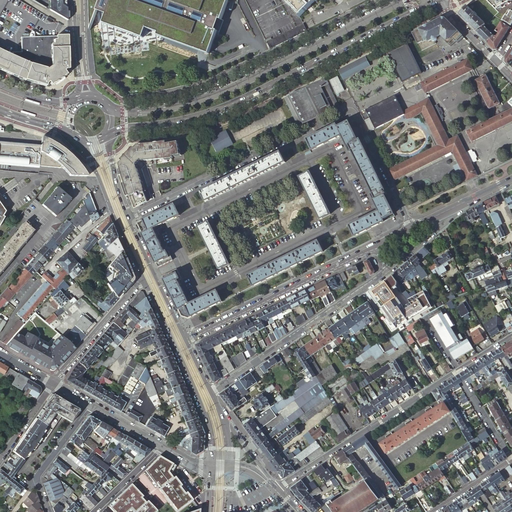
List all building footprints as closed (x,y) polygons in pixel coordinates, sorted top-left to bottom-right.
[(49,0),(49,1),(50,1),(50,11),(68,21),(67,9),(66,0),(49,0)] [(88,0),(89,12),(90,24),(90,27),(90,30),(97,11),(106,14),(103,23),(143,38),(146,28),(158,33),(157,35),(209,54),(217,31),(221,20),(228,1),(228,0),(88,0)] [(284,0),(284,1),(288,6),(290,5),(295,11),(294,12),(300,17),(315,2),(316,4),(319,0),(284,0)] [(485,0),(476,0),(477,0),(494,17),(495,16),(498,13),(485,0)] [(511,0),(485,0),(498,13),(495,16),(502,21),(511,26),(511,24),(511,0)] [(465,22),(476,33),(484,27),(486,25),(477,16),(477,15),(474,13),(466,6),(457,14),(465,22)] [(435,22),(412,33),(421,51),(435,44),(435,42),(440,37),(450,47),(455,42),(457,44),(463,37),(462,36),(450,24),(444,18),(442,18),(439,20),(436,21),(435,22)] [(510,28),(501,23),(495,32),(499,34),(496,38),(493,36),(486,43),(493,50),(496,50),(510,28)] [(267,43),(270,49),(307,31),(303,24),(272,39),(266,42),(267,44),(267,43)] [(484,27),(476,33),(479,36),(482,39),(486,43),(493,36),(494,35),(493,33),(492,34),(484,27)] [(0,69),(3,71),(7,73),(13,76),(16,77),(19,78),(23,80),(27,81),(31,82),(34,83),(40,85),(45,87),(48,87),(51,85),(51,86),(52,86),(53,85),(55,84),(56,85),(60,82),(64,79),(63,78),(65,77),(67,76),(66,75),(66,74),(69,72),(69,66),(68,36),(56,36),(35,37),(35,32),(32,30),(29,37),(21,37),(21,52),(11,53),(10,55),(0,50),(0,69)] [(421,73),(406,45),(388,54),(402,82),(421,73)] [(467,46),(424,64),(427,71),(434,68),(434,67),(437,65),(437,66),(470,53),(467,46)] [(468,60),(464,62),(469,72),(473,70),(468,60)] [(469,72),(464,62),(449,69),(454,80),(469,72)] [(366,63),(343,74),(347,82),(368,72),(365,67),(367,66),(366,63)] [(454,80),(449,69),(420,83),(425,94),(454,80)] [(335,94),(344,91),(338,76),(329,79),(335,94)] [(490,85),(488,82),(485,76),(473,82),(487,110),(499,104),(496,98),(495,95),(497,94),(492,84),(490,85)] [(325,78),(322,79),(336,108),(340,107),(325,78)] [(318,81),(286,98),(300,126),(332,110),(318,81)] [(366,110),(370,118),(371,121),(365,124),(369,132),(394,120),(404,115),(396,99),(402,97),(400,94),(366,110)] [(394,167),(388,170),(393,180),(452,152),(467,181),(477,176),(471,163),(466,153),(457,136),(449,140),(440,122),(432,107),(428,99),(418,104),(419,107),(420,110),(438,145),(394,167)] [(435,106),(432,107),(440,122),(442,121),(435,106)] [(419,107),(404,115),(394,120),(395,122),(420,110),(419,107)] [(511,121),(511,109),(466,131),(472,142),(511,121)] [(231,128),(235,139),(274,126),(270,115),(231,128)] [(330,128),(306,139),(312,151),(341,136),(349,152),(352,151),(372,194),(370,195),(378,211),(349,226),(354,236),(354,237),(370,229),(395,217),(391,208),(384,195),(386,194),(381,182),(361,143),(360,140),(358,141),(351,127),(347,119),(330,128)] [(228,138),(225,132),(210,140),(216,152),(233,144),(229,137),(228,138)] [(87,177),(88,176),(87,176),(87,175),(85,173),(83,169),(80,166),(77,162),(74,159),(72,156),(70,155),(69,154),(67,153),(66,151),(64,150),(62,149),(59,146),(58,145),(57,145),(56,144),(55,144),(53,142),(50,141),(47,139),(46,139),(45,138),(44,138),(43,137),(42,137),(41,140),(41,146),(39,166),(63,168),(67,173),(70,176),(78,177),(87,177)] [(0,162),(39,166),(41,146),(0,142),(0,162)] [(166,144),(165,142),(159,143),(154,144),(148,144),(143,145),(138,145),(137,145),(133,148),(133,147),(121,159),(123,161),(120,164),(122,176),(123,178),(124,183),(126,188),(127,190),(128,193),(129,195),(129,197),(134,208),(147,202),(144,193),(144,190),(136,165),(140,161),(141,162),(173,159),(172,156),(180,155),(177,142),(166,144)] [(285,163),(280,152),(250,167),(228,178),(208,188),(200,192),(201,193),(205,202),(210,200),(233,189),(257,177),(285,163)] [(299,177),(307,192),(317,187),(309,172),(299,177)] [(125,194),(126,198),(129,197),(129,195),(128,193),(127,190),(126,188),(124,183),(123,178),(122,176),(119,177),(120,182),(123,189),(125,194)] [(55,217),(71,199),(57,187),(56,188),(53,190),(54,191),(42,205),(55,217)] [(307,192),(313,204),(323,199),(317,187),(307,192)] [(92,224),(99,218),(96,210),(103,207),(98,196),(91,198),(89,193),(82,201),(84,205),(90,220),(92,224)] [(496,197),(483,203),(486,210),(488,210),(492,208),(496,206),(499,205),(499,204),(496,197)] [(323,199),(313,204),(320,219),(331,214),(323,199)] [(483,203),(475,208),(479,215),(482,223),(489,221),(484,211),(486,210),(483,203)] [(69,222),(75,227),(76,229),(79,226),(81,228),(90,220),(84,205),(69,222)] [(179,215),(174,205),(152,216),(137,223),(156,264),(171,257),(168,251),(165,253),(153,229),(180,216),(179,215)] [(475,208),(464,214),(471,230),(476,228),(473,221),(475,220),(474,217),(479,215),(475,208)] [(494,213),(493,212),(490,214),(495,228),(500,225),(502,224),(501,221),(497,214),(494,213)] [(112,224),(109,216),(97,230),(93,236),(98,240),(104,233),(112,224)] [(63,225),(58,231),(65,238),(75,227),(69,222),(67,220),(63,225)] [(13,255),(34,231),(28,225),(29,224),(26,221),(4,247),(5,248),(0,253),(0,272),(14,256),(13,255)] [(198,227),(205,242),(216,237),(208,222),(198,227)] [(105,250),(117,238),(118,237),(114,229),(112,224),(104,233),(107,235),(103,238),(98,244),(104,250),(105,250)] [(496,238),(499,243),(502,241),(501,239),(505,237),(500,225),(495,228),(496,228),(499,237),(496,238)] [(65,238),(58,231),(54,235),(62,242),(65,238)] [(59,245),(62,242),(54,235),(51,239),(59,245)] [(93,236),(92,235),(87,241),(88,242),(82,249),(84,251),(82,254),(84,256),(86,254),(98,240),(93,236)] [(205,242),(212,255),(222,249),(216,237),(205,242)] [(119,242),(117,238),(105,250),(108,259),(109,258),(111,257),(112,257),(113,256),(114,255),(117,258),(123,250),(119,242)] [(52,252),(59,245),(51,239),(45,246),(52,252)] [(314,257),(323,252),(323,251),(318,241),(248,275),(253,286),(253,287),(265,281),(289,269),(314,257)] [(68,252),(78,263),(80,260),(72,252),(78,247),(76,244),(68,252)] [(45,246),(39,253),(46,259),(52,252),(45,246)] [(419,254),(423,258),(430,253),(425,247),(425,248),(426,248),(420,253),(419,253),(419,254)] [(222,249),(212,255),(219,269),(230,264),(222,249)] [(436,278),(446,271),(443,265),(453,259),(452,256),(451,255),(448,249),(444,251),(446,254),(434,261),(436,265),(434,266),(435,269),(432,271),(436,278)] [(117,258),(101,276),(103,279),(114,269),(116,270),(120,269),(118,265),(127,262),(124,252),(123,250),(117,258)] [(41,276),(46,281),(55,290),(60,284),(63,280),(68,275),(69,274),(71,272),(75,277),(86,267),(82,263),(80,266),(78,263),(68,252),(56,262),(62,268),(52,279),(46,272),(45,272),(41,276)] [(46,259),(39,253),(34,259),(41,265),(46,259)] [(416,270),(421,280),(427,277),(424,273),(423,271),(418,266),(421,264),(419,262),(420,260),(417,256),(416,255),(411,260),(415,268),(416,270)] [(173,261),(171,257),(156,264),(158,268),(173,261)] [(32,261),(28,265),(35,271),(41,265),(34,259),(33,258),(31,260),(32,261)] [(411,272),(415,268),(411,260),(407,263),(411,272)] [(368,261),(364,263),(369,273),(365,276),(367,279),(374,274),(375,271),(369,261),(368,261)] [(62,268),(56,262),(46,272),(52,279),(62,268)] [(127,262),(118,265),(120,269),(116,270),(120,279),(121,279),(125,277),(127,282),(124,284),(126,289),(134,281),(134,278),(128,263),(127,262)] [(407,263),(403,267),(408,275),(411,272),(407,263)] [(35,271),(28,265),(25,269),(32,275),(35,271)] [(489,270),(487,265),(465,275),(468,281),(472,279),(473,279),(477,277),(486,273),(490,271),(489,270)] [(358,271),(356,266),(348,271),(350,275),(354,273),(358,271)] [(403,267),(399,270),(404,277),(408,275),(403,267)] [(28,279),(32,275),(25,269),(21,274),(28,279)] [(177,269),(162,277),(164,280),(179,273),(177,269)] [(499,271),(505,281),(506,281),(511,278),(511,272),(510,274),(509,271),(505,272),(503,269),(499,271)] [(399,270),(395,273),(401,281),(401,280),(404,277),(399,270)] [(494,279),(496,284),(504,282),(505,281),(499,271),(491,274),(494,279)] [(189,319),(222,302),(222,301),(217,291),(189,304),(178,280),(181,278),(179,273),(164,280),(175,304),(181,316),(189,319)] [(21,274),(17,278),(24,284),(28,279),(21,274)] [(343,281),(339,275),(326,281),(331,291),(344,284),(343,281)] [(380,285),(369,293),(372,298),(388,320),(385,321),(392,332),(432,307),(423,291),(416,294),(414,295),(407,299),(410,302),(403,307),(393,292),(392,291),(395,289),(397,287),(397,286),(398,282),(393,275),(387,280),(380,285)] [(17,278),(13,283),(20,288),(24,284),(17,278)] [(496,284),(494,279),(490,280),(485,282),(487,288),(491,286),(496,284)] [(60,284),(55,290),(53,292),(50,295),(51,296),(53,296),(54,296),(52,297),(52,298),(54,300),(51,303),(54,307),(57,304),(61,308),(68,301),(72,298),(70,295),(66,298),(62,293),(69,287),(63,280),(60,284)] [(55,290),(46,281),(44,284),(53,292),(55,290)] [(331,291),(326,281),(316,286),(321,296),(321,297),(331,292),(331,291)] [(496,284),(491,286),(493,292),(506,287),(504,282),(496,284)] [(20,288),(13,283),(9,288),(15,293),(20,288)] [(41,288),(50,295),(53,292),(44,284),(41,288)] [(321,296),(316,286),(307,291),(311,300),(321,296)] [(15,293),(9,288),(8,287),(0,295),(0,302),(2,305),(6,300),(8,302),(16,293),(15,293)] [(45,297),(47,299),(50,295),(41,288),(38,291),(45,297)] [(38,291),(35,294),(42,300),(45,297),(38,291)] [(311,300),(307,291),(298,295),(302,304),(311,300)] [(452,291),(445,295),(448,301),(455,297),(452,291)] [(96,304),(106,312),(117,299),(112,292),(108,297),(107,296),(103,302),(101,303),(98,301),(96,304)] [(140,292),(127,307),(130,309),(131,310),(145,298),(143,292),(140,292)] [(35,294),(32,298),(41,305),(44,302),(42,300),(35,294)] [(302,304),(298,295),(287,300),(291,308),(291,309),(302,304)] [(73,297),(72,298),(68,301),(61,308),(56,312),(59,316),(64,312),(72,305),(77,301),(73,297)] [(29,301),(38,309),(41,305),(32,298),(29,301)] [(53,329),(86,302),(81,298),(77,301),(72,305),(64,312),(59,316),(49,325),(53,329)] [(128,326),(130,327),(132,330),(135,327),(142,319),(139,317),(136,314),(139,312),(147,303),(145,298),(131,310),(130,309),(126,315),(128,317),(133,321),(131,323),(130,322),(128,326)] [(291,308),(287,300),(278,305),(282,313),(291,308)] [(29,301),(26,304),(35,312),(38,309),(29,301)] [(434,305),(437,309),(443,306),(440,301),(434,305)] [(448,303),(446,304),(449,310),(454,308),(450,301),(448,303)] [(464,303),(464,304),(458,308),(461,312),(459,313),(463,318),(470,314),(469,312),(472,310),(467,301),(464,303)] [(500,304),(495,306),(498,313),(507,308),(505,303),(504,301),(503,302),(500,304)] [(139,317),(142,319),(150,309),(147,303),(139,312),(141,314),(139,317)] [(368,303),(356,311),(366,326),(367,327),(370,325),(367,321),(369,319),(369,318),(375,314),(368,303)] [(26,304),(23,308),(32,316),(35,313),(35,312),(26,304)] [(282,313),(278,305),(273,307),(277,315),(282,313)] [(354,312),(350,306),(345,309),(350,315),(360,330),(366,326),(356,311),(354,312)] [(127,307),(118,317),(124,322),(125,323),(126,322),(125,321),(126,319),(128,317),(126,315),(130,309),(127,307)] [(273,307),(268,310),(272,318),(277,315),(273,307)] [(20,311),(29,319),(32,316),(23,308),(20,311)] [(142,319),(135,327),(138,330),(140,327),(142,328),(146,325),(147,328),(148,329),(150,327),(151,331),(158,325),(150,309),(142,319)] [(306,312),(309,319),(314,315),(311,309),(306,312)] [(272,318),(268,310),(264,312),(268,320),(270,324),(274,322),(273,320),(272,318)] [(347,317),(343,310),(339,313),(343,320),(347,317)] [(26,322),(29,319),(20,311),(17,315),(26,322)] [(54,314),(45,321),(49,325),(59,316),(56,312),(54,314)] [(268,320),(264,312),(258,315),(260,320),(265,328),(270,325),(270,324),(268,320)] [(429,318),(433,324),(434,324),(436,327),(446,321),(450,318),(447,314),(443,316),(440,312),(429,318)] [(32,316),(29,319),(26,322),(25,324),(6,345),(12,349),(16,351),(33,360),(51,371),(55,370),(70,354),(75,348),(53,329),(49,325),(45,321),(35,313),(32,316)] [(64,338),(75,347),(96,323),(85,314),(64,338)] [(303,315),(296,319),(299,325),(306,321),(303,315)] [(332,318),(336,325),(343,334),(346,340),(349,338),(346,334),(346,333),(350,330),(343,320),(340,322),(336,315),(332,318)] [(360,330),(350,315),(347,317),(343,320),(350,330),(352,329),(355,334),(360,330)] [(118,317),(116,319),(113,323),(121,329),(124,325),(122,324),(124,322),(118,317)] [(509,333),(511,331),(511,317),(503,322),(507,328),(509,333)] [(288,319),(285,321),(291,331),(294,329),(291,323),(290,323),(288,319)] [(330,319),(325,322),(329,328),(334,325),(330,319)] [(11,328),(12,329),(16,333),(24,324),(19,320),(11,328)] [(254,323),(259,331),(265,328),(260,320),(254,323)] [(407,327),(406,328),(408,331),(422,322),(420,320),(407,327)] [(251,330),(248,326),(247,323),(246,321),(239,324),(243,333),(251,330)] [(448,348),(449,347),(458,341),(462,339),(460,335),(456,337),(450,328),(454,325),(451,321),(447,323),(438,329),(437,330),(438,330),(439,332),(439,333),(446,345),(447,344),(448,347),(448,348)] [(500,332),(504,329),(500,321),(495,324),(493,321),(485,326),(491,337),(500,332)] [(113,323),(103,334),(113,342),(118,346),(128,335),(125,333),(121,329),(113,323)] [(251,330),(252,334),(259,331),(254,323),(248,326),(251,330)] [(243,333),(239,324),(234,326),(232,328),(236,337),(243,333)] [(158,325),(151,331),(136,338),(141,349),(153,344),(156,350),(167,345),(158,325)] [(336,325),(330,329),(336,339),(340,344),(342,342),(339,337),(343,334),(336,325)] [(236,337),(232,328),(227,330),(223,332),(228,341),(236,337)] [(509,333),(507,328),(504,329),(500,332),(503,337),(509,333)] [(16,333),(11,329),(1,342),(6,345),(16,333)] [(324,333),(323,334),(333,349),(336,346),(333,341),(336,339),(330,329),(328,331),(324,330),(324,333)] [(429,339),(427,334),(424,329),(419,332),(422,337),(418,339),(420,344),(429,339)] [(277,340),(282,337),(279,331),(278,330),(274,333),(277,340)] [(481,335),(478,330),(470,335),(473,340),(476,345),(485,339),(484,339),(488,337),(485,332),(481,335)] [(228,341),(223,332),(216,335),(221,344),(228,341)] [(274,333),(273,332),(268,335),(269,337),(273,344),(276,341),(277,340),(274,333)] [(319,336),(316,338),(323,348),(326,346),(330,351),(333,349),(323,334),(322,334),(319,333),(319,336)] [(398,333),(389,339),(391,342),(393,346),(394,346),(396,349),(405,343),(398,333)] [(103,334),(95,344),(103,351),(109,343),(110,344),(113,342),(103,334)] [(221,344),(216,335),(198,344),(197,347),(207,368),(215,364),(213,359),(214,359),(212,356),(211,357),(208,351),(221,344)] [(409,345),(414,342),(410,335),(405,338),(409,345)] [(316,338),(305,346),(312,356),(323,348),(316,338)] [(473,349),(468,339),(449,351),(455,360),(473,349)] [(511,341),(501,348),(506,356),(511,352),(511,341)] [(95,344),(78,363),(86,369),(93,362),(94,363),(97,360),(95,359),(103,351),(95,344)] [(371,348),(368,350),(372,355),(375,360),(384,354),(383,353),(378,346),(377,344),(371,348)] [(172,355),(167,345),(156,350),(157,354),(156,354),(157,358),(159,357),(160,360),(172,355)] [(299,350),(300,351),(306,360),(312,356),(305,346),(299,350)] [(397,351),(396,349),(394,346),(393,346),(394,348),(390,350),(389,351),(387,352),(389,355),(397,351)] [(109,356),(102,365),(106,367),(109,365),(110,365),(112,362),(113,363),(123,351),(118,347),(109,356)] [(494,353),(498,359),(501,358),(509,370),(511,368),(511,366),(506,356),(501,348),(494,353)] [(281,353),(286,360),(289,357),(284,350),(281,353)] [(358,357),(353,360),(357,366),(372,355),(368,350),(365,352),(358,357)] [(227,356),(224,351),(217,354),(220,360),(227,356)] [(305,369),(309,366),(309,365),(307,362),(306,360),(300,351),(296,353),(295,354),(305,369)] [(240,366),(246,361),(242,353),(236,357),(240,366)] [(496,364),(500,361),(498,359),(494,353),(490,355),(494,362),(496,364)] [(260,367),(263,371),(267,368),(268,370),(282,360),(279,354),(260,367)] [(178,370),(172,355),(160,360),(157,361),(159,366),(161,365),(162,368),(163,367),(166,374),(178,370)] [(427,372),(432,369),(423,355),(420,357),(423,360),(420,362),(427,372)] [(235,370),(227,356),(220,360),(225,369),(218,372),(215,364),(207,368),(213,382),(216,382),(235,370)] [(237,368),(240,366),(236,357),(232,358),(237,368)] [(483,360),(487,367),(491,364),(487,357),(483,360)] [(133,359),(132,358),(117,385),(123,388),(131,375),(138,362),(133,359)] [(102,360),(95,367),(97,369),(104,362),(102,360)] [(490,373),(491,373),(488,369),(487,367),(483,360),(478,363),(482,369),(484,372),(488,369),(490,373)] [(309,365),(309,366),(316,377),(320,383),(322,385),(323,385),(327,382),(321,372),(315,361),(309,365)] [(403,374),(396,361),(389,364),(392,369),(391,370),(395,376),(396,378),(399,376),(403,374)] [(0,372),(4,375),(8,367),(0,362),(0,372)] [(145,366),(138,362),(131,375),(147,384),(150,377),(145,366)] [(79,387),(83,389),(88,381),(81,377),(83,375),(82,374),(86,369),(78,363),(74,368),(68,378),(69,381),(76,385),(79,387)] [(366,375),(364,376),(368,384),(374,381),(380,377),(385,374),(391,370),(392,369),(389,364),(367,378),(366,375)] [(332,365),(321,372),(327,382),(338,374),(332,365)] [(327,382),(323,385),(331,398),(332,397),(343,390),(344,390),(348,388),(352,395),(357,392),(363,388),(368,384),(364,376),(363,375),(359,373),(350,369),(347,365),(344,366),(346,369),(339,374),(338,374),(327,382)] [(474,365),(470,368),(477,379),(479,378),(478,376),(480,375),(480,374),(478,372),(474,365)] [(297,384),(300,388),(307,383),(316,377),(309,366),(305,369),(310,377),(309,378),(305,380),(305,379),(297,384)] [(28,379),(8,367),(4,375),(2,377),(10,382),(11,380),(14,382),(13,383),(17,385),(16,387),(21,391),(22,390),(28,379)] [(260,377),(265,374),(263,371),(260,367),(255,370),(260,377)] [(470,368),(466,371),(473,381),(477,379),(470,368)] [(105,369),(101,376),(108,380),(111,373),(105,369)] [(490,378),(493,376),(491,373),(490,373),(488,369),(484,372),(485,373),(488,379),(490,382),(492,381),(490,378)] [(498,373),(500,376),(502,381),(501,381),(504,386),(505,385),(507,388),(511,385),(511,381),(504,369),(498,373)] [(184,384),(178,370),(166,374),(168,379),(167,379),(168,382),(169,382),(170,383),(163,386),(161,381),(159,381),(158,378),(157,378),(151,380),(157,394),(172,388),(184,384)] [(395,376),(391,370),(385,374),(388,379),(392,376),(394,378),(395,376)] [(466,371),(462,373),(466,380),(466,379),(469,384),(473,381),(466,371)] [(246,390),(257,383),(251,373),(240,381),(245,387),(246,390)] [(459,384),(462,382),(464,381),(465,381),(460,374),(460,375),(455,378),(459,384)] [(97,384),(96,386),(98,387),(99,386),(102,387),(105,382),(110,385),(112,382),(108,380),(101,376),(97,384)] [(131,376),(123,390),(130,394),(138,380),(131,376)] [(406,393),(412,389),(412,388),(407,381),(404,376),(404,377),(403,376),(401,377),(403,382),(400,384),(406,393)] [(150,377),(147,384),(146,385),(144,387),(149,397),(150,397),(157,394),(151,380),(150,377)] [(316,377),(307,383),(311,390),(320,383),(316,377)] [(407,381),(412,388),(417,385),(413,378),(407,381)] [(459,384),(455,378),(450,381),(454,387),(456,390),(461,388),(459,384)] [(40,386),(28,379),(22,390),(25,392),(28,388),(32,390),(30,394),(37,398),(41,391),(40,386)] [(405,400),(409,398),(406,393),(400,384),(399,384),(397,381),(396,380),(394,381),(397,386),(394,387),(400,397),(402,396),(405,400)] [(88,381),(83,389),(91,394),(96,386),(97,384),(94,383),(93,384),(88,381)] [(240,381),(235,384),(238,389),(239,390),(240,391),(243,396),(248,392),(246,390),(245,387),(240,381)] [(374,381),(368,384),(371,389),(374,387),(378,393),(381,392),(380,391),(374,381)] [(300,388),(285,398),(282,399),(277,403),(270,407),(265,411),(253,419),(260,429),(274,419),(272,415),(275,413),(295,400),(311,390),(307,383),(300,388)] [(311,390),(295,400),(301,408),(319,395),(323,400),(329,396),(322,385),(320,383),(311,390)] [(450,390),(446,383),(442,386),(446,392),(450,390)] [(187,393),(184,384),(172,388),(175,394),(169,397),(170,400),(187,393)] [(232,411),(248,401),(245,398),(239,402),(236,398),(237,398),(235,395),(234,396),(232,393),(238,389),(235,384),(221,394),(221,395),(221,396),(226,404),(232,411)] [(274,387),(272,384),(265,389),(268,393),(275,388),(274,387)] [(395,400),(400,397),(394,387),(392,384),(392,385),(391,384),(389,385),(392,389),(389,391),(395,400)] [(96,386),(91,394),(102,400),(106,392),(101,389),(102,387),(99,386),(98,387),(96,386)] [(446,392),(442,386),(437,389),(441,396),(446,392)] [(385,387),(384,388),(386,393),(383,395),(389,404),(391,403),(394,408),(398,405),(395,400),(389,391),(387,388),(386,389),(385,387)] [(21,391),(20,392),(24,395),(24,394),(28,396),(30,394),(32,390),(28,388),(25,392),(22,390),(21,391)] [(348,388),(344,390),(343,391),(350,404),(356,400),(352,395),(348,388)] [(440,405),(433,410),(431,407),(426,410),(428,413),(427,414),(413,423),(411,420),(407,423),(408,426),(407,427),(393,436),(391,433),(387,436),(389,439),(387,440),(380,445),(386,454),(451,412),(449,409),(447,405),(444,400),(441,396),(437,389),(432,392),(440,405)] [(106,392),(102,400),(108,404),(112,407),(117,398),(112,395),(113,394),(111,393),(110,394),(106,392)] [(378,399),(384,408),(389,404),(383,395),(381,392),(378,393),(380,397),(378,399)] [(117,398),(112,407),(120,411),(125,402),(120,400),(123,394),(120,393),(117,398)] [(191,402),(187,393),(170,400),(171,403),(177,401),(179,406),(191,402)] [(61,417),(71,423),(80,411),(79,410),(80,409),(54,394),(53,395),(52,395),(13,451),(19,456),(23,460),(29,452),(30,453),(39,439),(43,442),(61,417)] [(157,394),(150,397),(155,407),(161,405),(161,403),(157,394)] [(265,398),(262,394),(253,400),(256,404),(254,405),(256,408),(258,407),(260,411),(264,409),(269,405),(268,404),(269,403),(268,400),(266,397),(265,398)] [(301,408),(305,414),(314,407),(323,400),(319,395),(301,408)] [(449,397),(444,400),(447,405),(452,402),(454,401),(456,400),(453,395),(452,395),(449,397)] [(330,398),(329,396),(323,400),(314,407),(318,413),(333,403),(330,398)] [(331,398),(330,398),(333,403),(337,410),(340,408),(332,397),(331,398)] [(372,402),(378,412),(384,408),(378,399),(374,401),(372,402)] [(511,428),(494,399),(487,404),(489,407),(488,408),(511,446),(511,428)] [(24,416),(29,409),(15,400),(14,402),(16,406),(16,410),(24,416)] [(198,418),(191,402),(179,406),(182,413),(180,414),(182,417),(183,416),(186,422),(198,418)] [(366,406),(372,415),(378,412),(372,402),(369,404),(366,406)] [(367,418),(372,415),(366,406),(364,407),(361,409),(367,418)] [(318,413),(314,407),(305,414),(304,415),(308,420),(318,413)] [(131,410),(128,416),(139,422),(143,417),(131,410)] [(337,412),(323,421),(334,437),(347,429),(337,412)] [(460,416),(454,419),(457,423),(462,420),(464,419),(466,418),(464,414),(464,413),(463,414),(460,416)] [(304,424),(308,420),(304,415),(299,418),(304,424)] [(75,434),(83,441),(92,429),(94,430),(101,422),(90,416),(88,416),(75,434)] [(154,431),(160,421),(157,419),(156,421),(151,418),(146,426),(154,431)] [(202,428),(198,418),(186,422),(188,429),(189,431),(183,433),(184,436),(202,430),(202,428)] [(249,422),(243,426),(245,428),(260,447),(268,441),(269,440),(266,437),(260,429),(253,419),(249,422)] [(465,419),(464,419),(462,420),(457,423),(460,427),(467,423),(465,419)] [(162,422),(160,421),(154,431),(161,435),(163,436),(168,428),(161,424),(162,422)] [(112,428),(101,422),(94,430),(94,431),(103,439),(106,435),(112,428)] [(460,427),(462,431),(467,428),(470,427),(467,423),(460,427)] [(290,429),(296,436),(300,433),(295,426),(290,429)] [(311,435),(315,440),(318,438),(321,436),(325,433),(322,427),(317,430),(315,431),(313,428),(309,431),(311,435)] [(482,434),(487,431),(485,427),(477,432),(478,433),(477,434),(478,437),(482,434)] [(117,431),(112,428),(106,435),(111,438),(117,431)] [(462,431),(468,442),(469,443),(469,442),(474,439),(470,433),(467,428),(462,431)] [(288,431),(286,432),(292,439),(296,436),(290,429),(288,431)] [(204,434),(202,430),(184,436),(183,437),(182,438),(178,445),(182,447),(186,440),(191,438),(192,439),(191,452),(195,455),(203,451),(204,434)] [(338,444),(351,435),(349,430),(345,432),(344,431),(334,438),(338,444)] [(125,435),(117,431),(111,438),(110,440),(111,440),(113,439),(119,442),(125,435)] [(286,432),(282,435),(288,442),(292,439),(286,432)] [(75,434),(70,441),(81,450),(84,446),(83,445),(82,442),(83,441),(75,434)] [(482,434),(478,437),(477,437),(480,442),(484,440),(485,439),(482,434)] [(136,442),(125,435),(119,442),(126,447),(124,449),(125,450),(124,452),(125,452),(126,451),(127,451),(136,442)] [(278,438),(283,446),(288,442),(282,435),(279,438),(278,438)] [(307,438),(311,445),(316,441),(315,440),(311,435),(307,438)] [(178,445),(182,438),(177,436),(173,442),(178,445)] [(352,444),(357,451),(358,450),(359,449),(364,446),(366,449),(370,454),(376,451),(372,445),(366,437),(365,436),(356,442),(354,444),(352,444)] [(91,450),(93,451),(97,446),(88,438),(84,443),(84,445),(91,450)] [(182,447),(191,452),(192,439),(191,438),(186,440),(182,447)] [(268,441),(260,447),(264,453),(272,446),(271,444),(268,441)] [(311,445),(298,454),(302,460),(320,447),(316,441),(311,445)] [(143,446),(136,442),(127,451),(126,451),(125,452),(123,454),(125,455),(124,456),(129,459),(130,460),(131,461),(133,460),(137,453),(143,446)] [(115,447),(111,451),(114,454),(120,447),(117,444),(115,447)] [(343,451),(347,457),(351,454),(357,451),(352,444),(343,451)] [(105,446),(98,455),(104,460),(111,451),(115,447),(112,445),(109,449),(105,446)] [(467,447),(464,449),(467,454),(470,452),(474,457),(477,455),(471,446),(471,445),(468,446),(467,447)] [(66,446),(61,453),(66,457),(71,450),(66,446)] [(149,449),(143,446),(137,453),(133,460),(137,464),(149,452),(149,449)] [(272,446),(264,453),(265,454),(267,457),(270,461),(279,454),(276,451),(272,446)] [(464,449),(459,452),(462,457),(467,454),(464,449)] [(493,453),(500,463),(508,458),(503,450),(500,453),(498,449),(493,453)] [(338,463),(347,457),(343,451),(334,456),(338,463)] [(370,454),(375,460),(380,456),(376,451),(370,454)] [(74,463),(80,467),(80,466),(87,458),(89,456),(87,454),(83,452),(74,463)] [(279,454),(270,461),(277,470),(295,456),(292,452),(285,457),(282,459),(279,454)] [(455,452),(454,453),(456,456),(459,460),(462,458),(462,457),(459,452),(457,454),(455,452)] [(61,453),(59,455),(70,464),(72,461),(66,457),(61,453)] [(489,455),(496,466),(500,463),(493,453),(489,455)] [(99,467),(100,468),(104,464),(91,454),(89,456),(87,458),(91,461),(95,464),(99,467)] [(295,456),(277,470),(282,477),(283,478),(284,478),(285,478),(286,477),(295,472),(292,468),(302,460),(298,454),(295,456)] [(347,457),(354,466),(359,463),(358,462),(357,463),(351,454),(347,457)] [(480,461),(486,470),(487,472),(496,466),(489,455),(480,461)] [(24,460),(23,460),(19,456),(16,460),(13,464),(19,468),(24,460)] [(160,456),(146,469),(150,474),(148,476),(171,506),(173,505),(178,511),(193,500),(186,491),(185,493),(176,482),(178,480),(175,476),(173,477),(168,472),(173,464),(160,456)] [(380,456),(375,460),(378,465),(384,461),(380,456)] [(459,460),(456,456),(451,458),(450,456),(447,457),(452,464),(459,460)] [(109,468),(113,471),(117,466),(123,460),(119,457),(109,468)] [(446,461),(439,466),(439,467),(441,470),(442,471),(452,464),(447,457),(444,459),(445,460),(446,461)] [(86,467),(91,461),(87,458),(80,466),(84,470),(86,468),(86,467)] [(57,459),(53,463),(58,467),(57,468),(59,470),(67,476),(72,470),(57,459)] [(72,461),(70,464),(77,469),(78,469),(80,467),(74,463),(72,461)] [(91,470),(95,464),(91,461),(86,467),(91,470)] [(384,461),(378,465),(381,469),(387,465),(384,461)] [(9,467),(4,463),(2,466),(8,471),(11,468),(9,467)] [(16,472),(19,468),(13,464),(12,463),(9,467),(11,468),(12,469),(16,472)] [(58,467),(53,463),(48,471),(52,474),(54,476),(59,470),(57,468),(58,467)] [(363,468),(359,463),(354,466),(358,471),(363,468)] [(95,473),(99,467),(95,464),(91,470),(95,473)] [(176,465),(173,464),(168,472),(173,477),(175,476),(172,473),(176,465)] [(322,465),(314,471),(318,476),(320,475),(326,483),(330,480),(334,477),(327,468),(324,471),(323,469),(324,469),(322,465)] [(113,471),(123,478),(129,472),(127,470),(125,472),(117,466),(113,471)] [(100,477),(105,471),(100,468),(99,467),(95,473),(99,476),(100,477)] [(13,477),(16,472),(12,469),(8,475),(12,479),(13,477)] [(434,474),(437,480),(441,478),(444,475),(442,471),(441,470),(434,474)] [(52,474),(48,471),(43,477),(47,480),(52,474)] [(119,482),(105,471),(100,477),(97,480),(101,484),(105,480),(107,481),(112,480),(117,483),(119,482)] [(427,476),(423,471),(421,473),(417,476),(420,481),(417,483),(418,485),(422,490),(429,485),(437,480),(434,474),(433,472),(427,476)] [(468,474),(473,481),(476,479),(475,477),(471,471),(468,474)] [(502,471),(489,480),(494,488),(496,490),(502,499),(503,501),(507,507),(510,506),(511,504),(511,493),(511,494),(509,491),(506,493),(503,493),(503,492),(501,493),(496,486),(507,479),(502,471)] [(348,483),(354,479),(349,473),(344,477),(348,483)] [(54,476),(52,474),(47,480),(43,483),(50,501),(55,504),(57,502),(58,503),(64,496),(63,495),(55,476),(54,476)] [(10,491),(17,483),(14,480),(12,479),(8,475),(7,475),(1,483),(2,483),(3,484),(4,482),(9,486),(5,492),(7,494),(10,491)] [(373,481),(369,476),(364,479),(366,482),(368,485),(373,481)] [(332,484),(335,488),(339,485),(334,477),(330,480),(332,484)] [(410,487),(415,495),(422,490),(418,485),(417,483),(415,480),(414,479),(414,478),(410,480),(414,485),(412,486),(410,487)] [(101,484),(97,480),(93,485),(96,489),(98,490),(102,486),(100,485),(101,484)] [(178,480),(176,482),(185,493),(186,491),(178,480)] [(305,506),(307,508),(315,500),(312,497),(316,494),(317,495),(327,489),(326,488),(332,484),(330,480),(326,483),(324,484),(317,488),(316,489),(313,491),(311,493),(309,494),(302,501),(304,504),(305,506)] [(489,480),(484,483),(488,488),(490,491),(491,491),(494,488),(489,480)] [(299,499),(302,501),(309,494),(306,491),(308,490),(301,481),(292,487),(292,490),(295,494),(296,496),(299,499)] [(371,489),(376,486),(373,481),(368,485),(371,489)] [(393,485),(397,490),(398,489),(402,486),(398,481),(393,485)] [(93,485),(88,482),(85,486),(84,487),(87,489),(88,490),(87,491),(86,489),(85,489),(84,490),(85,491),(86,493),(89,496),(96,489),(93,485)] [(308,485),(313,491),(316,489),(317,488),(312,482),(308,485)] [(328,502),(327,503),(332,511),(359,511),(379,499),(377,497),(374,493),(371,489),(368,485),(366,482),(360,486),(337,501),(335,498),(328,502)] [(16,491),(20,486),(17,483),(10,491),(14,494),(16,491)] [(71,488),(74,491),(79,486),(76,483),(71,488)] [(358,483),(357,483),(344,491),(340,494),(335,497),(335,498),(337,501),(360,486),(358,483)] [(484,483),(479,487),(483,495),(484,496),(486,499),(490,496),(486,489),(488,488),(484,483)] [(117,500),(109,508),(113,511),(127,511),(131,509),(133,511),(152,511),(155,509),(147,501),(145,502),(141,498),(143,496),(132,485),(128,490),(127,488),(123,492),(116,498),(117,500)] [(405,488),(411,497),(415,495),(410,487),(409,485),(405,488)] [(443,489),(448,496),(451,493),(447,486),(443,489)] [(479,487),(475,490),(480,497),(483,495),(479,487)] [(61,506),(68,498),(73,492),(74,491),(71,488),(70,488),(69,489),(63,495),(64,496),(58,503),(61,506)] [(405,488),(400,492),(406,501),(411,497),(405,488)] [(86,493),(85,491),(82,494),(83,496),(80,499),(90,509),(96,503),(90,497),(89,496),(86,493)] [(473,491),(469,493),(474,501),(477,498),(473,491)] [(34,496),(30,492),(23,502),(28,508),(38,498),(38,497),(35,495),(34,496)] [(469,493),(465,496),(469,504),(474,501),(469,493)] [(465,496),(460,499),(465,506),(467,509),(471,506),(470,505),(469,504),(465,496)] [(38,498),(28,508),(26,510),(28,511),(35,511),(41,506),(38,498)] [(54,511),(60,511),(63,509),(65,511),(66,511),(74,511),(79,508),(76,506),(73,502),(68,498),(61,506),(58,503),(53,508),(54,511)] [(116,498),(108,506),(109,508),(117,500),(116,498)] [(460,499),(455,503),(460,510),(461,509),(465,506),(460,499)] [(307,508),(311,511),(315,511),(318,509),(321,507),(319,504),(315,500),(307,508)] [(386,501),(377,507),(378,509),(380,511),(387,511),(392,509),(386,501)] [(491,506),(493,509),(495,511),(500,511),(501,511),(502,511),(506,508),(507,507),(503,501),(498,504),(496,505),(495,504),(491,506)] [(455,503),(451,505),(455,511),(461,511),(460,510),(455,503)]
